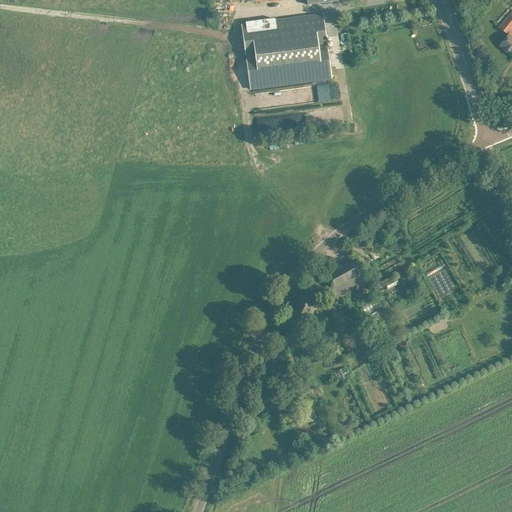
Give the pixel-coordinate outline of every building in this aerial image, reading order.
[(509,16),(500,27),(509,35),(503,43),(511,49),(511,30),(511,29),(511,17),(510,15),(509,16)] [(241,26),(244,47),(250,91),(331,79),(323,16),(280,21),(241,26)] [(276,101),(276,93),(264,93),(264,101),(276,101)] [(324,276),(329,285),(337,301),(369,283),(360,267),(355,259),(324,276)] [(405,292),(414,287),(407,273),(398,278),(405,292)] [(289,317),(298,322),(304,326),(326,289),(311,280),(298,301),(299,301),(289,317)] [(285,331),(279,342),(310,357),(316,346),(285,331)] [(330,348),(332,361),(342,359),(339,346),(330,348)]
